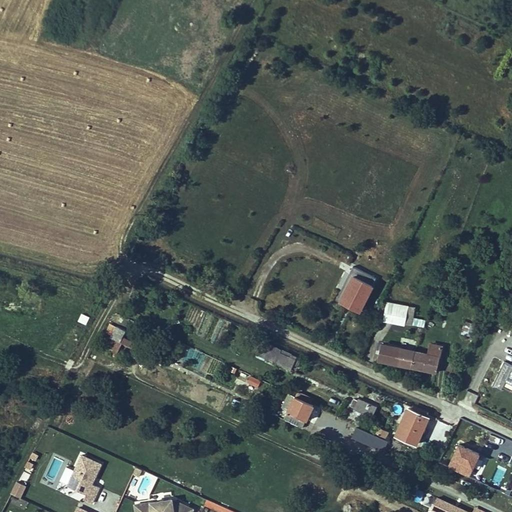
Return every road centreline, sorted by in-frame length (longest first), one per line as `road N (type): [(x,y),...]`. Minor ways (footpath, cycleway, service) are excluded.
road 1 (unclassified): [(153,273),(511,437)]
road 2 (track): [(153,273),(128,259),(130,229),(250,0)]
